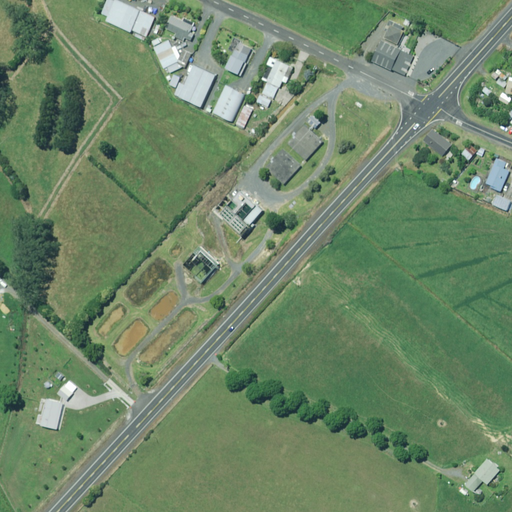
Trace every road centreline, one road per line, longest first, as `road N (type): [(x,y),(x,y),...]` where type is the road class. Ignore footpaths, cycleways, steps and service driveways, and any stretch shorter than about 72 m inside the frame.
road 1 (primary): [(58,511),(430,106)]
road 2 (unclassified): [(215,0),(430,106)]
road 3 (primary): [(430,106),(511,16)]
